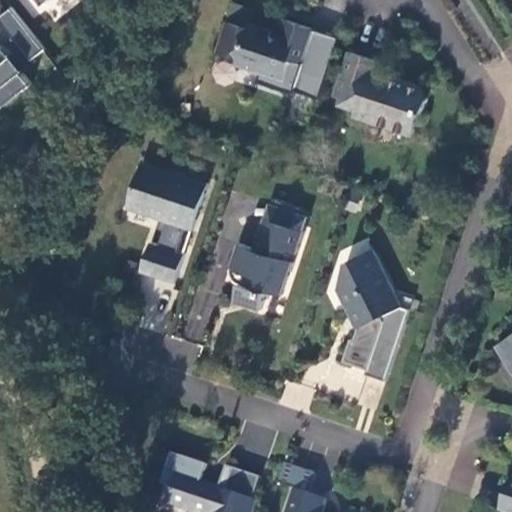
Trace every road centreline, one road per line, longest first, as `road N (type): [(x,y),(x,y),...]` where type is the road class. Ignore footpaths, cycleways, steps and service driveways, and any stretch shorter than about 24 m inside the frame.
road 1 (residential): [(511,119),(420,393)]
road 2 (residential): [(399,455),(190,383)]
road 3 (track): [(0,376),(31,431),(40,511)]
